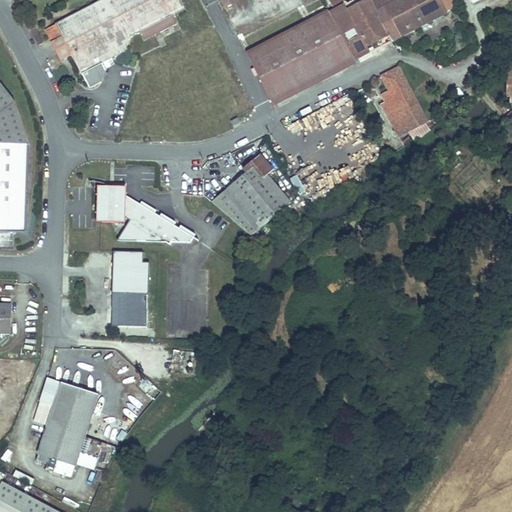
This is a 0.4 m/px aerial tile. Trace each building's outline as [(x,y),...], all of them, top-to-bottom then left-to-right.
[(104,0),(80,13),(49,29),(64,60),(74,55),(89,87),(102,81),(107,71),(104,65),(127,54),(131,37),(138,33),(143,42),(178,24),(174,15),(183,11),(177,0),(104,0)] [(228,0),(215,0),(223,14),(233,9),(228,0)] [(365,0),(356,5),(331,19),(355,65),(357,69),(404,43),(395,24),(389,11),(380,16),(371,0),(365,0)] [(345,0),(334,0),(340,10),(348,5),(345,0)] [(371,0),(380,16),(389,11),(409,0),(371,0)] [(409,0),(389,11),(395,24),(424,8),(426,11),(441,3),(439,0),(409,0)] [(395,24),(404,43),(449,18),(441,3),(426,11),(424,8),(395,24)] [(331,19),(249,64),(271,108),(355,65),(331,19)] [(38,26),(33,29),(43,47),(48,44),(38,26)] [(403,73),(385,82),(392,95),(384,99),(387,103),(381,106),(384,111),(401,144),(414,137),(409,126),(426,117),(404,74),(403,73)] [(0,83),(0,230),(29,231),(31,145),(17,105),(0,83)] [(409,126),(414,137),(431,127),(426,117),(409,126)] [(231,121),(234,126),(240,123),(238,118),(231,121)] [(258,236),(261,233),(291,207),(268,180),(274,175),(260,159),(244,173),(247,177),(213,205),(254,241),(258,236)] [(296,197),(305,193),(298,176),(289,179),(296,197)] [(203,195),(203,179),(183,179),(183,196),(203,195)] [(132,228),(125,239),(157,240),(157,218),(126,196),(115,196),(115,188),(101,188),(100,227),(132,228)] [(163,222),(162,247),(166,247),(171,255),(177,247),(190,248),(194,243),(163,222)] [(114,281),(115,264),(110,264),(108,331),(148,332),(149,314),(113,314),(114,299),(119,299),(119,281),(114,281)] [(150,265),(115,264),(114,281),(119,281),(119,299),(114,299),(113,314),(149,314),(150,265)] [(0,307),(0,337),(11,338),(12,308),(0,307)] [(179,352),(180,370),(189,370),(188,352),(179,352)] [(101,401),(63,389),(56,412),(51,427),(40,460),(77,472),(86,444),(88,439),(101,401)] [(3,391),(0,409),(0,414),(17,417),(21,394),(3,391)] [(31,484),(33,480),(16,473),(14,477),(31,484)] [(47,511),(4,487),(0,494),(0,511),(47,511)]
